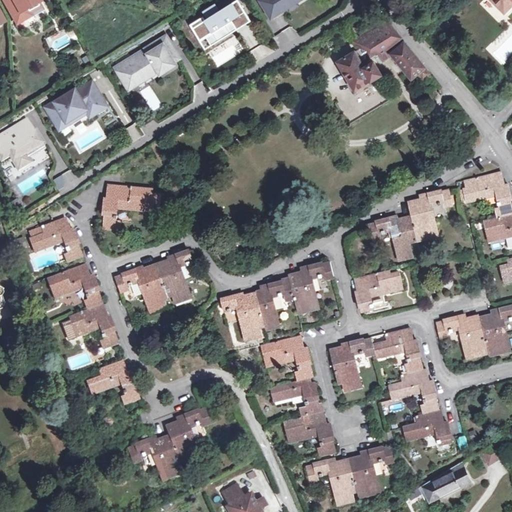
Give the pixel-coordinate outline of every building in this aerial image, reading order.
[(40,3),(38,0),(2,0),(17,26),(31,18),(29,14),(27,10),(37,5),(40,3)] [(233,30),(230,24),(234,22),(236,25),(250,17),(239,0),(238,0),(221,10),(217,3),(204,11),(208,18),(207,19),(205,16),(192,24),(202,40),(207,37),(211,43),(233,30)] [(262,0),(267,7),(275,2),(281,11),(288,7),(290,6),(288,4),(294,0),(296,2),(298,1),(299,0),(262,0)] [(294,0),(288,4),(290,6),(288,7),(290,12),(301,5),(298,1),(296,2),(294,0)] [(511,0),(490,0),(504,13),(511,5),(511,0)] [(275,2),(267,7),(273,16),(281,11),(275,2)] [(39,8),(37,5),(27,10),(29,14),(39,8)] [(233,30),(211,43),(213,46),(253,21),(250,17),(236,25),(234,22),(230,24),(233,30)] [(391,55),(406,43),(387,20),(355,40),(359,50),(355,52),(358,56),(386,49),(391,55)] [(172,52),(173,53),(163,37),(157,41),(165,53),(166,53),(167,53),(168,52),(169,52),(170,52),(171,52),(172,52)] [(157,41),(115,67),(118,77),(124,87),(154,69),(157,73),(172,64),(171,63),(177,59),(177,57),(176,57),(176,56),(175,55),(174,54),(173,53),(172,52),(171,52),(170,52),(169,52),(168,52),(167,53),(166,53),(165,53),(157,41)] [(431,74),(406,43),(391,55),(412,80),(420,74),(425,79),(431,74)] [(358,56),(355,52),(338,63),(355,91),(382,76),(371,57),(362,61),(358,56)] [(154,69),(124,87),(127,92),(157,73),(154,69)] [(93,79),(42,106),(60,134),(86,115),(93,123),(110,110),(93,79)] [(472,127),(465,120),(458,126),(465,133),(472,127)] [(24,122),(0,136),(0,161),(2,164),(10,159),(16,170),(28,162),(27,160),(23,154),(40,144),(34,134),(30,137),(28,133),(30,132),(24,122)] [(126,129),(133,141),(141,136),(134,124),(126,129)] [(37,133),(34,134),(40,144),(23,154),(27,160),(46,148),(37,133)] [(496,210),(498,218),(511,214),(511,209),(510,201),(511,200),(507,185),(504,186),(502,186),(500,182),(503,181),(501,173),(465,182),(466,189),(463,190),(467,204),(497,196),(500,208),(496,210)] [(105,198),(104,215),(105,215),(104,229),(120,230),(120,222),(117,221),(117,208),(159,212),(161,195),(153,194),(153,189),(108,185),(107,199),(105,198)] [(412,216),(418,241),(438,236),(431,208),(444,204),(445,208),(453,206),(449,190),(436,194),(436,192),(420,196),(421,199),(421,202),(417,203),(416,200),(408,202),(412,216)] [(511,214),(498,218),(484,221),(489,243),(511,237),(511,214)] [(409,243),(418,241),(412,216),(403,219),(404,222),(399,223),(398,220),(397,217),(382,221),(383,223),(369,226),(373,240),(380,238),(379,235),(391,231),(399,261),(412,257),(409,243)] [(73,228),(70,230),(68,231),(65,225),(68,224),(65,218),(41,226),(44,234),(30,239),(35,252),(64,241),(69,254),(65,255),(68,263),(82,257),(77,244),(79,244),(73,228)] [(157,265),(168,297),(173,295),(176,304),(192,298),(181,267),(193,262),(190,252),(185,254),(184,253),(169,258),(170,261),(171,264),(166,265),(165,262),(157,265)] [(511,259),(508,260),(509,265),(501,267),(505,283),(511,281),(511,259)] [(84,302),(88,310),(103,305),(97,291),(99,291),(93,276),(90,277),(88,278),(85,273),(88,272),(85,264),(47,279),(55,299),(84,288),(89,300),(84,302)] [(290,278),(295,299),(299,314),(319,309),(312,279),(325,276),(326,280),(332,278),(329,264),(317,266),(316,264),(301,268),(302,272),(302,274),(298,275),(297,273),(290,275),(290,278)] [(164,299),(168,297),(157,265),(150,268),(150,270),(145,272),(144,269),(143,267),(128,272),(128,274),(116,278),(121,293),(128,290),(127,286),(140,282),(151,313),(167,307),(164,299)] [(355,280),(357,287),(360,287),(361,292),(358,292),(356,293),(360,309),(361,308),(363,314),(374,311),(370,298),(403,290),(399,272),(390,274),(389,271),(355,280)] [(263,292),(257,293),(265,327),(266,331),(279,327),(272,298),(285,294),(287,301),(295,299),(290,278),(281,280),(282,283),(277,284),(277,282),(262,286),(262,289),(263,292)] [(265,327),(257,293),(257,292),(249,294),(250,297),(244,298),(244,295),(243,293),(227,297),(227,298),(221,300),(225,311),(237,308),(246,340),(262,336),(260,328),(265,327)] [(103,305),(88,310),(70,317),(71,321),(63,324),(70,340),(101,328),(105,340),(100,342),(104,350),(118,345),(113,332),(115,331),(110,317),(107,317),(105,318),(103,313),(105,312),(103,305)] [(479,317),(488,354),(489,357),(510,352),(503,322),(511,319),(511,308),(508,309),(508,307),(492,311),(493,314),(494,317),(487,318),(487,315),(479,317)] [(466,360),(488,354),(479,317),(479,315),(471,317),(472,319),(466,320),(466,318),(465,315),(449,319),(450,321),(437,324),(440,338),(449,337),(448,332),(459,329),(466,360)] [(373,345),(376,355),(377,359),(407,352),(410,364),(406,366),(408,374),(422,370),(418,357),(420,356),(416,341),(413,342),(411,343),(409,337),(412,337),(409,329),(385,335),(387,342),(373,345)] [(296,373),(299,381),(308,379),(311,378),(313,378),(310,364),(312,364),(308,348),(305,349),(302,350),(301,344),(303,343),(301,335),(262,345),(268,367),(297,360),(300,372),(296,373)] [(338,350),(338,348),(329,351),(338,384),(343,383),(345,391),(361,387),(353,357),(367,354),(368,356),(376,355),(373,345),(371,338),(357,341),(342,344),(343,347),(343,350),(338,350)] [(130,372),(127,373),(125,374),(123,369),(125,368),(122,360),(100,369),(102,376),(87,382),(92,394),(121,384),(126,396),(122,398),(125,405),(139,400),(134,387),(136,387),(130,372)] [(422,370),(408,374),(402,375),(404,382),(389,386),(393,400),(422,393),(426,405),(421,407),(423,415),(438,411),(435,398),(437,397),(432,382),(429,383),(426,383),(425,378),(427,378),(425,370),(422,370)] [(308,379),(299,381),(271,388),(275,401),(305,394),(308,407),(301,409),(303,417),(324,412),(322,404),(319,404),(318,399),(319,399),(315,383),(313,384),(310,384),(308,379)] [(169,436),(174,451),(183,447),(188,460),(200,456),(189,428),(201,423),(203,427),(210,424),(204,409),(194,413),(193,411),(177,418),(178,421),(180,424),(174,426),(173,423),(165,427),(169,436)] [(438,411),(423,415),(416,416),(418,424),(404,428),(408,440),(437,433),(441,445),(451,443),(449,438),(451,437),(447,422),(443,423),(441,424),(440,418),(442,418),(440,410),(438,411)] [(324,412),(303,417),(285,421),(290,443),(320,436),(323,448),(318,449),(321,457),(336,454),(332,440),(334,440),(330,424),(327,425),(324,426),(323,420),(325,419),(324,412)] [(178,460),(174,451),(169,436),(162,439),(162,441),(157,443),(156,441),(155,438),(141,444),(141,445),(129,450),(134,464),(141,461),(139,457),(152,451),(163,480),(176,475),(171,462),(178,460)] [(488,465),(506,455),(499,443),(481,453),(488,465)] [(349,460),(357,492),(359,497),(380,492),(373,463),(386,460),(387,464),(394,462),(391,447),(377,450),(377,449),(362,453),(362,456),(363,459),(358,460),(357,457),(349,460)] [(351,493),(357,492),(349,460),(342,461),(343,463),(337,465),(336,463),(335,459),(314,465),(314,467),(306,469),(309,483),(318,481),(316,475),(329,472),(337,505),(353,502),(351,493)] [(455,475),(463,471),(460,464),(451,469),(455,475)] [(423,486),(429,498),(438,494),(440,496),(469,482),(464,471),(463,471),(455,475),(451,469),(423,486)] [(261,511),(259,508),(255,500),(251,492),(244,496),(239,499),(238,495),(243,493),(237,483),(222,491),(228,504),(226,506),(230,511),(261,511)] [(418,488),(422,495),(425,500),(429,498),(423,486),(418,488)] [(422,495),(418,488),(409,494),(412,500),(422,495)] [(255,500),(259,508),(266,505),(262,496),(255,500)]
